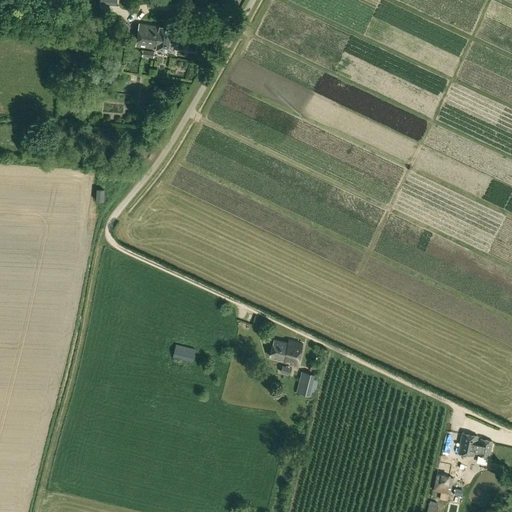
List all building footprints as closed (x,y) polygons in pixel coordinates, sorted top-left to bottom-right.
[(174,52),(177,30),(140,24),(136,46),(174,52)] [(155,51),(143,50),(142,56),(154,58),(155,51)] [(105,189),(97,189),(96,201),(104,201),(105,189)] [(275,339),(271,355),(282,358),(280,369),(289,371),(291,365),(284,364),(285,361),(287,362),(287,358),(291,359),(290,362),(298,364),(300,356),(299,356),(301,350),(301,351),(303,343),(289,340),(289,342),(275,339)] [(176,344),(173,358),(192,363),(196,349),(176,344)] [(312,363),(310,372),(320,374),(322,365),(312,363)] [(319,376),(303,372),(298,392),(314,396),(319,376)] [(477,444),(479,436),(463,432),(459,452),(474,455),(475,453),(478,453),(478,454),(489,457),(493,441),(481,438),(480,445),(477,444)] [(449,493),(453,477),(437,473),(433,489),(449,493)]
